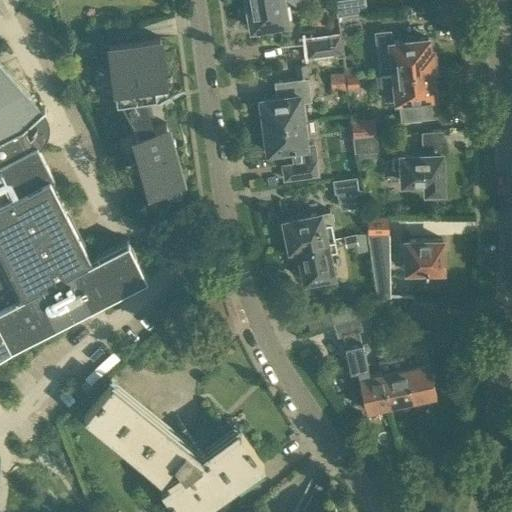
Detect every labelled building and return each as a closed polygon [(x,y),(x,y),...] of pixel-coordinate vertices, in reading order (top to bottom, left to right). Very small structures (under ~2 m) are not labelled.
[(303,0),(246,0),(251,27),(254,27),(257,29),(264,28),(265,25),(286,21),(282,0),(289,0),(294,4),(304,2),(303,0)] [(366,12),(366,10),(364,0),(334,0),(336,17),(366,12)] [(390,41),(388,30),(375,31),(376,43),(379,43),(380,55),(378,55),(380,72),(431,67),(434,67),(432,49),(429,49),(428,37),(390,41)] [(305,40),(307,54),(307,57),(341,52),(339,35),(305,40)] [(109,45),(116,98),(116,99),(122,98),(140,130),(135,131),(135,132),(168,191),(181,189),(179,178),(180,176),(177,160),(174,137),(170,139),(166,123),(152,126),(148,113),(152,110),(148,104),(146,105),(143,95),(156,93),(168,89),(165,74),(160,38),(109,45)] [(0,354),(11,348),(11,347),(146,276),(128,240),(91,259),(53,186),(56,185),(36,146),(32,148),(25,134),(26,125),(43,111),(45,109),(44,108),(41,110),(0,63),(0,354)] [(264,125),(302,119),(300,101),(311,100),(308,76),(306,63),(295,65),(297,78),(274,81),(276,96),(260,99),(264,125)] [(345,76),(357,75),(356,65),(344,66),(345,72),(345,76)] [(431,67),(380,72),(381,85),(384,85),(386,100),(396,99),(401,99),(403,119),(433,115),(433,111),(435,108),(434,102),(432,99),(431,95),(434,95),(431,67)] [(345,72),(334,73),(335,90),(346,89),(346,87),(345,76),(345,72)] [(358,86),(357,75),(345,76),(346,87),(358,86)] [(353,137),(376,135),(373,117),(351,119),(353,137)] [(306,146),(302,119),(264,125),(268,151),(306,146)] [(378,151),(376,135),(353,137),(354,153),(357,152),(357,159),(377,157),(377,151),(378,151)] [(402,181),(425,180),(426,190),(442,189),(440,152),(431,153),(431,147),(421,148),(422,153),(391,154),(391,168),(401,168),(402,181)] [(318,175),(316,160),(294,163),(281,165),(283,180),(318,175)] [(275,176),(267,177),(268,186),(276,184),(275,176)] [(358,190),(356,176),(332,179),(334,194),(358,190)] [(297,247),(334,239),(331,223),(333,223),(330,209),(283,219),(289,248),(297,247)] [(388,233),(388,218),(388,215),(367,215),(367,234),(388,233)] [(365,231),(343,236),(346,246),(367,241),(365,231)] [(442,238),(405,239),(405,270),(443,270),(442,238)] [(336,250),(334,239),(297,247),(304,280),(333,274),(328,252),(336,250)] [(373,275),(376,296),(390,296),(389,275),(373,275)] [(434,317),(435,303),(410,301),(409,315),(434,317)] [(333,324),(358,316),(354,302),(329,310),(333,324)] [(358,316),(333,324),(337,337),(342,336),(344,345),(350,371),(357,369),(366,410),(372,408),(373,411),(384,409),(383,406),(388,405),(381,371),(369,374),(362,341),(361,341),(359,331),(363,330),(358,316)] [(417,363),(405,366),(413,399),(418,398),(419,401),(430,399),(429,395),(435,394),(424,342),(413,345),(417,363)] [(413,399),(405,366),(403,354),(378,359),(381,371),(388,405),(390,404),(391,407),(411,403),(410,400),(413,399)] [(163,471),(169,479),(160,485),(179,511),(191,511),(263,461),(240,428),(200,456),(109,382),(83,413),(160,475),(163,471)]
